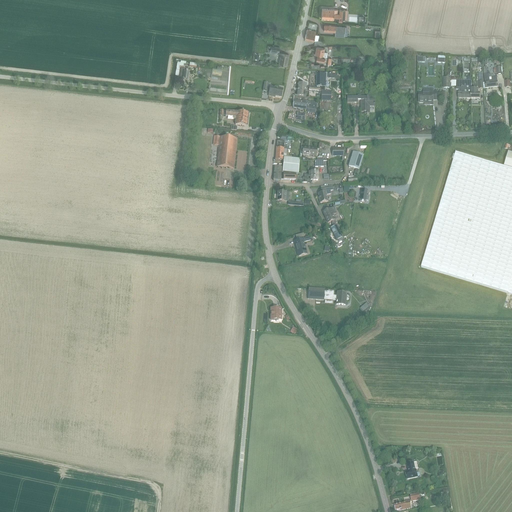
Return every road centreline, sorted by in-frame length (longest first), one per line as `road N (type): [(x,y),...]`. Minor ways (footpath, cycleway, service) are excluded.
road 1 (unclassified): [(281,109),(0,76)]
road 2 (tertiary): [(387,511),(344,389),(275,274)]
road 3 (unclassified): [(236,511),(256,289),(275,274)]
road 4 (unclassified): [(511,132),(339,140),(276,123)]
road 5 (tertiary): [(275,274),(264,212),(276,123)]
